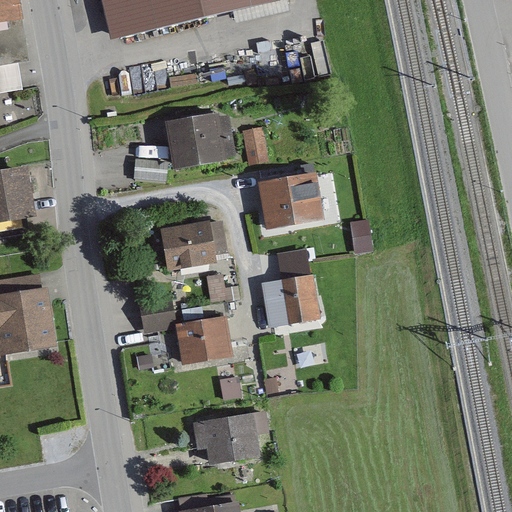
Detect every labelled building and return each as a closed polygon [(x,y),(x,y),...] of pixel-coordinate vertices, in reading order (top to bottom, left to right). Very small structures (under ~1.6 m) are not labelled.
[(32,0),(0,0),(0,66),(28,62),(23,32),(37,30),(32,0)] [(104,0),(113,39),(282,0),(104,0)] [(0,102),(8,101),(4,74),(0,75),(0,102)] [(240,113),(182,122),(190,171),(248,163),(240,113)] [(269,129),(247,133),(254,169),(275,165),(269,129)] [(31,168),(0,172),(0,225),(1,225),(3,237),(29,233),(27,220),(39,219),(31,168)] [(333,175),(266,186),(273,232),(340,222),(333,175)] [(415,220),(375,226),(378,248),(419,241),(415,220)] [(230,221),(169,231),(176,274),(237,264),(230,221)] [(47,274),(6,280),(8,295),(50,289),(47,274)] [(325,277),(270,286),(277,332),(332,323),(325,277)] [(50,289),(3,296),(7,324),(0,324),(0,358),(70,349),(62,288),(50,289)] [(244,288),(213,292),(215,308),(246,303),(244,288)] [(175,296),(146,301),(152,335),(181,330),(175,296)] [(238,319),(186,327),(192,366),(244,358),(238,319)] [(245,378),(227,381),(230,402),(248,400),(245,378)] [(263,416),(199,424),(202,446),(216,444),(219,464),(268,458),(263,416)]
